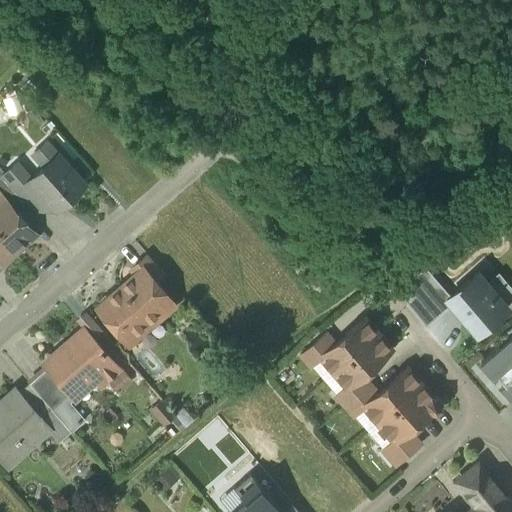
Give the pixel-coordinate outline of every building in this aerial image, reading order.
[(30,178),(29,179),(44,196),(56,208),(69,196),(77,196),(82,192),(82,184),(85,182),(59,153),(30,178)] [(30,178),(23,171),(9,183),(25,201),(31,208),(44,196),(29,179),(30,178)] [(9,183),(1,175),(0,175),(0,192),(3,196),(4,195),(16,209),(25,201),(9,183)] [(3,196),(0,192),(0,234),(14,251),(36,232),(16,209),(4,195),(3,196)] [(0,263),(14,251),(0,234),(0,263)] [(165,274),(147,254),(131,268),(135,273),(143,266),(156,282),(165,274)] [(449,294),(425,265),(408,279),(405,302),(427,326),(453,304),(446,296),(449,294)] [(135,273),(97,306),(125,338),(155,312),(160,318),(176,304),(156,282),(143,266),(135,273)] [(508,307),(476,270),(449,294),(446,296),(453,304),(466,320),(462,324),(470,333),(475,329),(477,333),(508,307)] [(334,342),(320,354),(321,355),(346,384),(347,385),(361,373),(390,348),(363,317),(334,342)] [(84,327),(44,361),(48,366),(70,392),(92,373),(103,386),(121,370),(84,327)] [(325,331),(301,352),(311,363),(321,355),(320,354),(334,342),(325,331)] [(511,336),(481,361),(494,376),(498,374),(505,382),(502,386),(511,397),(511,336)] [(229,355),(204,358),(207,376),(231,373),(229,355)] [(70,392),(48,366),(29,382),(31,383),(52,407),(70,392)] [(377,391),(363,403),(364,404),(376,419),(420,382),(406,366),(377,391)] [(361,373),(347,385),(346,384),(336,393),(345,403),(369,382),(361,373)] [(369,382),(345,403),(353,413),(364,404),(363,403),(377,391),(369,382)] [(420,382),(376,419),(393,438),(394,439),(408,427),(429,409),(430,410),(436,411),(441,407),(441,400),(437,396),(431,395),(420,382)] [(52,407),(31,383),(21,391),(43,418),(53,409),(52,407)] [(17,388),(3,399),(7,403),(0,409),(0,456),(1,457),(22,440),(29,448),(52,428),(43,418),(21,391),(17,388)] [(164,396),(152,405),(165,423),(177,414),(164,396)] [(408,427),(394,439),(393,438),(382,447),(395,463),(420,441),(408,427)] [(503,493),(478,462),(457,480),(477,504),(482,510),(503,493)] [(284,511),(282,509),(248,471),(233,484),(243,498),(229,510),(230,511),(284,511)] [(477,504),(467,511),(454,511),(451,509),(447,511),(507,511),(511,508),(511,504),(503,493),(482,510),(477,504)] [(300,511),(291,501),(282,509),(284,511),(300,511)]
